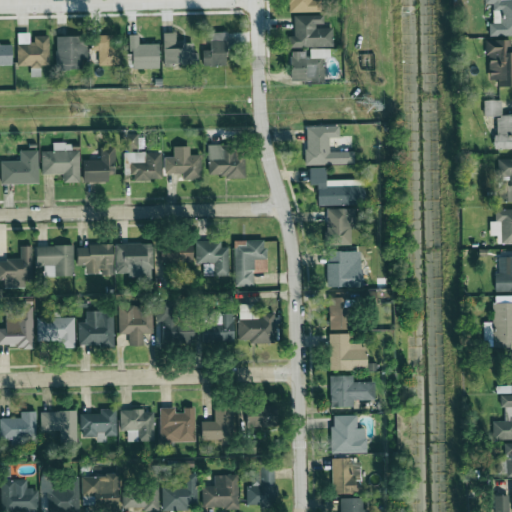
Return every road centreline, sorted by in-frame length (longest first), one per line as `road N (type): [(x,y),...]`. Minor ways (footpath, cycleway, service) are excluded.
road 1 (residential): [(256,0),(261,127),(294,254),(304,502)]
road 2 (residential): [(0,378),(300,374)]
road 3 (residential): [(0,213),(284,207)]
road 4 (residential): [(0,5),(256,0)]
